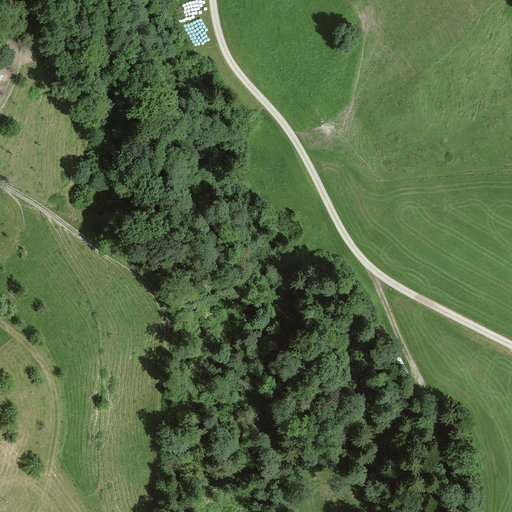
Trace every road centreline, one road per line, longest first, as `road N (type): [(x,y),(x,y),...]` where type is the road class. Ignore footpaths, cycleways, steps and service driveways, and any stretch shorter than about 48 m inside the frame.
road 1 (track): [(214,0),(233,65),(299,146),(367,263),(511,346)]
road 2 (track): [(444,511),(435,412),(367,263)]
